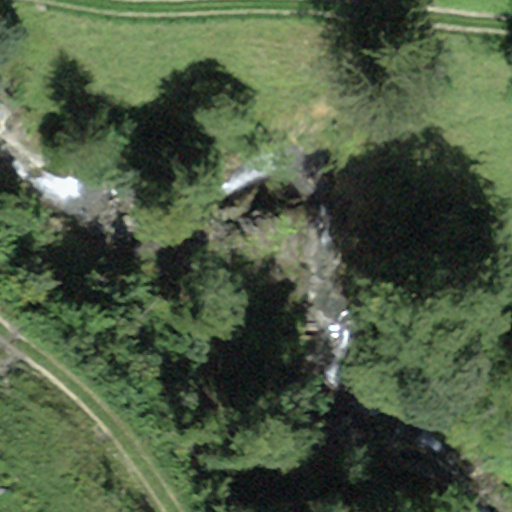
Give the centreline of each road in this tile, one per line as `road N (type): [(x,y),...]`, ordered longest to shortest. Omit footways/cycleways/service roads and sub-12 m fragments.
road 1 (track): [(511,28),(308,3),(146,11),(78,0)]
road 2 (track): [(0,323),(10,338),(83,376),(179,511)]
